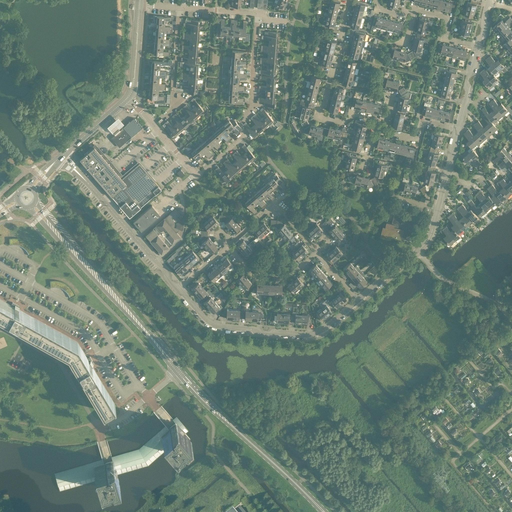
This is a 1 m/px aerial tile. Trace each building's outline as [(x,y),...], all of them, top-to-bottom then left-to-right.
[(285,7),(287,4),(277,0),(276,3),(274,2),(273,5),(286,10),(287,8),(285,7)] [(338,1),(338,0),(331,0),(330,6),(339,8),(341,2),(338,1)] [(398,7),(400,0),(397,0),(389,0),(389,5),(391,5),(390,8),(396,9),(397,7),(398,7)] [(444,10),(447,0),(444,0),(440,0),(438,8),(444,10)] [(452,4),(453,2),(447,0),(444,10),(450,11),(451,10),(454,11),(455,5),(452,4)] [(476,4),(477,1),(471,0),(470,3),(468,2),(466,8),(475,10),(477,4),(476,4)] [(364,10),(366,4),(356,2),(355,8),(364,10)] [(337,14),(339,8),(330,6),(328,12),(337,14)] [(362,16),(364,10),(355,8),(353,14),(362,16)] [(466,8),(465,8),(463,13),(465,13),(464,14),(463,17),(466,18),(472,19),(472,17),(473,17),(475,10),(466,8)] [(336,21),(337,14),(328,12),(327,18),(328,19),(336,21)] [(361,22),(362,16),(353,14),(352,20),(361,22)] [(384,18),(377,17),(374,16),(371,28),(373,29),(376,28),(376,26),(381,27),(384,18)] [(427,20),(428,17),(422,16),(421,19),(420,18),(418,24),(427,27),(429,21),(427,20)] [(498,31),(511,19),(510,17),(504,22),(502,19),(494,27),(498,31)] [(224,19),(221,18),(218,18),(216,36),(222,37),(222,35),(226,35),(227,26),(224,26),(224,19)] [(336,21),(328,19),(327,18),(326,21),(324,20),(322,27),(332,29),(333,26),(334,27),(336,21)] [(387,29),(390,20),(384,18),(381,27),(387,29)] [(471,22),(472,19),(466,18),(465,20),(463,20),(461,26),(470,29),(472,22),(471,22)] [(509,27),(511,23),(511,19),(498,31),(502,36),(511,29),(509,27)] [(201,26),(201,20),(191,20),(190,23),(183,23),(183,26),(190,26),(190,30),(199,30),(199,26),(201,26)] [(245,33),(246,20),(243,20),(242,28),(239,27),(238,36),(243,36),(243,40),(249,40),(249,34),(245,33)] [(359,28),(361,22),(352,20),(350,26),(359,28)] [(393,30),(396,21),(390,20),(387,29),(393,30)] [(402,24),(402,23),(396,21),(393,30),(400,32),(400,30),(403,31),(404,25),(402,24)] [(426,33),(427,27),(418,24),(417,31),(418,31),(417,34),(423,35),(424,33),(426,33)] [(469,35),(470,29),(461,26),(460,33),(462,33),(461,36),(467,37),(468,35),(469,35)] [(511,30),(511,29),(502,36),(506,41),(507,41),(511,36),(511,30)] [(367,34),(364,33),(355,31),(354,37),(366,40),(367,34)] [(279,39),(280,33),(268,32),(268,36),(262,36),(261,39),(269,40),(269,43),(277,43),(278,39),(279,39)] [(423,37),(423,35),(417,34),(417,37),(415,36),(414,42),(423,45),(424,42),(427,43),(428,38),(423,37)] [(364,46),(366,40),(354,37),(352,43),(364,46)] [(335,47),(337,41),(328,39),(326,45),(335,47)] [(421,51),(423,45),(414,42),(412,49),(413,50),(410,52),(414,57),(416,56),(422,53),(421,51)] [(363,53),(364,46),(352,43),(351,49),(360,52),(363,53)] [(446,55),(449,45),(443,44),(442,45),(439,44),(438,51),(441,51),(440,53),(446,55)] [(334,53),(335,47),(326,45),(325,51),(334,53)] [(452,56),(455,47),(449,45),(446,55),(452,56)] [(459,58),(461,49),(455,47),(452,56),(459,58)] [(399,59),(401,50),(395,48),(394,50),(392,49),(390,55),(393,56),(392,58),(399,59)] [(360,52),(351,49),(349,56),(358,58),(361,59),(363,53),(360,52)] [(467,51),(467,50),(461,49),(459,58),(465,59),(465,58),(468,58),(470,52),(467,51)] [(406,56),(407,52),(401,50),(399,59),(405,61),(406,58),(406,56)] [(332,59),(334,53),(325,51),(323,57),(332,59)] [(498,59),(495,61),(490,55),(487,57),(500,72),(502,70),(502,71),(505,71),(507,70),(505,67),(504,67),(498,59)] [(331,66),(332,59),(323,57),(322,64),(331,66)] [(495,76),(500,72),(487,57),(485,60),(490,66),(488,68),(492,73),(495,76)] [(360,62),(358,61),(348,59),(347,65),(356,68),(359,68),(360,62)] [(354,74),(356,68),(347,65),(345,71),(354,74)] [(455,72),(456,69),(450,67),(449,70),(447,70),(446,76),(455,78),(456,72),(455,72)] [(492,73),(490,75),(484,69),(482,71),(494,85),(499,81),(495,76),(492,73)] [(354,74),(345,71),(344,77),(353,80),(355,80),(357,74),(354,74)] [(489,89),(494,85),(482,71),(479,73),(485,79),(482,81),(489,89)] [(320,77),(321,74),(315,73),(314,76),(312,75),(311,81),(320,84),(321,77),(320,77)] [(453,84),(455,78),(446,76),(444,82),(453,84)] [(353,80),(344,77),(342,84),(351,86),(353,80)] [(391,89),(394,80),(387,79),(387,80),(384,80),(382,89),(387,90),(388,88),(391,89)] [(311,81),(307,80),(306,87),(309,87),(318,90),(320,84),(311,81)] [(397,91),(400,82),(394,80),(391,89),(397,91)] [(196,87),(196,83),(188,82),(188,86),(180,85),(180,88),(187,89),(187,93),(197,94),(198,87),(196,87)] [(452,90),(453,84),(444,82),(443,88),(452,90)] [(343,94),(345,88),(335,86),(334,92),(343,94)] [(317,96),(318,90),(309,87),(308,94),(317,96)] [(450,99),(452,90),(443,88),(441,94),(441,97),(450,99)] [(411,93),(407,92),(407,91),(406,89),(400,92),(402,95),(401,96),(400,96),(399,102),(408,104),(409,98),(410,98),(411,93)] [(158,96),(158,92),(149,92),(149,96),(147,96),(147,102),(165,104),(165,96),(158,96)] [(341,100),(343,94),(334,92),(332,98),(341,100)] [(317,96),(308,94),(306,100),(307,100),(306,102),(312,104),(313,101),(315,102),(317,96)] [(274,100),(274,96),(265,95),(265,98),(258,98),(257,101),(264,101),(263,105),(275,106),(276,100),(274,100)] [(203,113),(205,112),(193,98),(191,100),(196,106),(193,108),(199,114),(202,111),(203,113)] [(340,106),(341,100),(332,98),(331,104),(340,106)] [(361,109),(363,100),(357,98),(356,100),(353,99),(352,106),(355,106),(354,107),(361,109)] [(501,103),(499,105),(493,99),(491,101),(503,115),(508,111),(507,110),(505,107),(501,103)] [(367,111),(369,101),(363,100),(361,109),(367,111)] [(311,107),(312,104),(301,101),(298,110),(310,113),(312,107),(311,107)] [(373,112),(375,103),(369,101),(367,111),(373,112)] [(498,120),(503,115),(491,101),(488,103),(494,110),(491,112),(498,120)] [(406,111),(408,104),(399,102),(397,108),(398,109),(398,111),(404,113),(405,110),(406,111)] [(430,106),(431,104),(425,102),(424,107),(422,114),(425,114),(425,115),(431,116),(433,107),(430,106)] [(381,106),(381,105),(375,103),(373,112),(379,114),(379,113),(382,113),(384,107),(381,106)] [(193,108),(191,110),(186,104),(184,106),(195,120),(197,119),(196,117),(199,114),(193,108)] [(338,112),(340,106),(331,104),(329,110),(338,112)] [(194,121),(195,120),(184,106),(182,108),(187,114),(184,116),(189,123),(193,120),(194,121)] [(437,118),(439,109),(433,107),(431,116),(437,118)] [(491,112),(489,114),(484,107),(481,110),(485,115),(485,114),(493,124),(494,124),(498,120),(491,112)] [(272,123),(274,121),(262,108),(260,110),(265,115),(262,118),(268,124),(271,121),(272,123)] [(443,119),(445,110),(439,109),(437,118),(443,119)] [(301,111),(298,110),(297,110),(295,116),(299,117),(308,119),(310,113),(301,111)] [(452,122),(455,111),(450,110),(450,111),(445,110),(443,119),(449,121),(452,122)] [(403,116),(404,113),(398,111),(397,111),(396,114),(394,120),(403,122),(405,116),(403,116)] [(184,116),(181,118),(177,112),(174,114),(186,128),(187,127),(186,125),(189,123),(184,116)] [(185,129),(186,128),(174,114),(172,116),(177,122),(174,124),(180,131),(184,128),(185,129)] [(262,118),(259,120),(255,114),(252,116),(264,130),(265,128),(264,127),(268,124),(262,118)] [(494,124),(493,124),(485,114),(485,115),(483,117),(488,122),(486,125),(493,133),(498,129),(494,124)] [(263,131),(264,130),(252,116),(250,118),(255,124),(253,126),(258,132),(262,129),(263,131)] [(118,117),(107,127),(113,133),(115,134),(120,130),(119,128),(123,124),(118,117)] [(119,147),(142,127),(134,118),(120,130),(115,134),(111,138),(119,147)] [(237,134),(239,132),(227,118),(226,120),(227,121),(224,124),(229,131),(232,128),(237,134)] [(366,132),(368,123),(355,119),(354,124),(358,127),(357,129),(366,132)] [(402,129),(403,122),(394,120),(392,129),(399,131),(400,128),(402,129)] [(174,124),(172,126),(167,121),(162,125),(174,139),(178,135),(177,133),(180,131),(174,124)] [(486,125),(483,127),(478,121),(476,123),(488,137),(493,133),(486,125)] [(253,126),(250,128),(245,122),(243,124),(254,138),(256,137),(255,135),(258,132),(253,126)] [(311,125),(310,125),(308,122),(303,125),(305,128),(304,129),(307,134),(308,134),(309,134),(309,133),(315,135),(318,126),(311,124),(311,125)] [(483,141),(488,137),(476,123),(473,125),(478,131),(476,133),(483,141)] [(227,133),(229,131),(224,124),(220,127),(219,126),(218,127),(230,140),(232,138),(227,133)] [(318,126),(315,135),(318,136),(317,139),(322,140),(324,134),(325,134),(327,128),(324,128),(324,127),(318,126)] [(228,142),(230,140),(218,127),(216,128),(218,129),(214,132),(220,139),(223,136),(228,142)] [(334,137),(336,128),(330,127),(329,129),(327,128),(325,134),(328,135),(327,136),(334,137)] [(342,131),(342,130),(336,128),(334,137),(340,139),(339,143),(342,144),(344,138),(343,138),(344,135),(345,132),(342,131)] [(364,138),(366,132),(357,129),(355,135),(364,138)] [(476,133),(474,135),(468,129),(466,131),(478,146),(483,141),(476,133)] [(442,135),(443,132),(437,130),(436,133),(434,133),(433,139),(442,141),(443,135),(442,135)] [(473,150),(478,146),(466,131),(463,133),(469,139),(466,142),(471,147),(473,150)] [(218,141),(220,139),(214,132),(211,135),(210,134),(209,135),(220,148),(223,147),(218,141)] [(218,150),(220,148),(209,135),(207,136),(208,137),(205,140),(211,147),(213,145),(218,150)] [(363,144),(364,138),(355,135),(354,142),(363,144)] [(383,149),(385,139),(379,138),(379,139),(376,138),(375,145),(377,145),(377,147),(383,149)] [(433,139),(430,138),(429,143),(431,144),(431,145),(433,146),(432,149),(438,150),(439,147),(440,148),(442,141),(433,139)] [(389,150),(392,141),(385,139),(383,149),(389,150)] [(208,149),(211,147),(205,140),(202,143),(201,142),(199,143),(211,157),(213,155),(208,149)] [(395,152),(398,142),(392,141),(389,150),(395,152)] [(361,150),(363,144),(354,142),(352,148),(354,148),(353,151),(359,153),(360,150),(361,150)] [(401,153),(404,144),(398,142),(395,152),(401,153)] [(209,159),(211,157),(199,143),(198,144),(199,146),(196,148),(201,155),(204,153),(209,159)] [(254,159),(256,158),(244,144),(241,146),(246,152),(244,154),(250,160),(253,158),(254,159)] [(407,155),(410,145),(404,144),(401,153),(407,155)] [(407,155),(406,158),(413,159),(414,154),(417,155),(418,149),(415,148),(416,147),(410,145),(407,155)] [(508,152),(508,151),(503,146),(496,153),(498,155),(493,160),(495,163),(501,158),(500,158),(508,152)] [(139,163),(121,179),(94,147),(79,159),(112,197),(129,217),(161,189),(158,186),(145,171),(139,163)] [(473,150),(471,147),(466,151),(479,166),(481,164),(476,157),(478,155),(473,150)] [(199,157),(201,155),(196,148),(192,151),(191,150),(190,151),(202,165),(204,163),(199,157)] [(438,153),(438,150),(432,149),(431,151),(430,151),(428,157),(437,160),(439,153),(438,153)] [(244,154),(241,156),(236,151),(234,152),(246,166),(247,165),(246,164),(250,160),(244,154)] [(476,168),(479,166),(466,151),(461,156),(468,164),(471,162),(476,168)] [(500,167),(511,156),(511,154),(508,151),(508,152),(500,158),(501,158),(503,161),(498,165),(500,167)] [(245,167),(246,166),(234,152),(232,154),(237,160),(235,162),(240,169),(243,166),(245,167)] [(356,157),(357,154),(347,152),(346,154),(345,154),(343,160),(346,161),(356,163),(357,157),(356,157)] [(511,156),(500,167),(502,169),(506,165),(509,167),(511,164),(511,156)] [(435,166),(437,160),(428,157),(426,163),(429,164),(428,167),(434,168),(435,166)] [(235,162),(232,164),(227,159),(225,160),(237,174),(238,173),(237,172),(240,169),(235,162)] [(235,175),(237,174),(225,160),(223,163),(228,168),(225,170),(231,177),(234,174),(235,175)] [(385,164),(386,161),(379,160),(379,162),(377,162),(376,168),(385,171),(387,171),(389,165),(386,164),(385,164)] [(354,170),(356,163),(346,161),(345,167),(354,170)] [(225,170),(223,173),(218,167),(215,169),(220,175),(217,177),(224,185),(229,181),(228,180),(231,177),(225,170)] [(434,171),(434,168),(428,167),(428,170),(427,169),(425,176),(435,178),(436,172),(434,171)] [(383,177),(385,171),(376,168),(374,175),(383,177)] [(181,177),(185,174),(180,169),(176,173),(181,177)] [(356,177),(356,175),(354,173),(349,176),(348,177),(349,179),(351,181),(353,183),(355,183),(361,185),(363,176),(357,174),(356,177)] [(281,192),(284,190),(272,176),(270,178),(271,179),(268,182),(274,188),(277,186),(281,192)] [(369,179),(370,177),(363,176),(361,185),(367,186),(367,188),(369,188),(374,185),(373,184),(374,184),(376,183),(373,177),(370,179),(369,179)] [(433,184),(435,178),(425,176),(424,182),(433,184)] [(511,183),(510,181),(507,183),(503,178),(501,180),(511,192),(511,183)] [(508,197),(511,193),(511,192),(501,180),(499,182),(503,187),(500,189),(508,197)] [(271,191),(274,188),(268,182),(265,185),(264,183),(262,185),(274,198),(276,196),(271,191)] [(409,193),(412,184),(406,182),(405,184),(402,183),(400,190),(403,191),(403,192),(409,193)] [(415,195),(418,186),(412,184),(409,193),(415,195)] [(495,189),(496,189),(492,184),(489,186),(503,202),(508,197),(500,189),(497,192),(495,189)] [(272,200),(274,198),(262,185),(261,186),(262,187),(259,190),(265,197),(267,195),(272,200)] [(498,206),(503,202),(489,186),(487,188),(491,193),(492,193),(494,195),(491,197),(490,198),(496,204),(495,204),(498,206)] [(262,199),(265,197),(259,190),(255,193),(254,192),(253,193),(265,206),(267,204),(262,199)] [(484,195),(480,190),(478,192),(491,208),(495,204),(496,204),(490,198),(491,197),(489,195),(486,198),(484,195)] [(486,212),(491,208),(478,192),(475,194),(479,199),(480,199),(482,201),(479,204),(486,212)] [(263,208),(265,206),(253,193),(252,194),(253,195),(249,198),(255,205),(258,203),(263,208)] [(253,207),(255,205),(249,198),(246,201),(245,200),(243,201),(255,215),(258,213),(253,207)] [(474,204),(474,203),(470,199),(467,201),(481,217),(486,212),(479,204),(476,206),(474,204)] [(466,209),(462,204),(459,206),(473,222),(478,217),(471,209),(468,212),(466,209)] [(141,231),(160,215),(152,205),(133,221),(141,231)] [(468,226),(473,222),(459,206),(457,209),(461,213),(462,213),(464,215),(461,218),(468,226)] [(177,217),(180,215),(175,209),(145,235),(150,240),(150,241),(161,254),(166,249),(172,244),(180,237),(176,232),(177,231),(178,231),(178,230),(179,229),(179,228),(180,227),(179,227),(179,226),(179,224),(180,223),(180,222),(179,221),(179,220),(179,219),(178,219),(178,218),(177,217)] [(411,221),(412,216),(395,211),(392,223),(387,222),(386,225),(384,224),(381,236),(393,240),(393,237),(401,239),(402,234),(412,237),(416,222),(411,221)] [(456,218),(456,217),(452,213),(450,215),(463,230),(468,226),(461,218),(458,220),(456,218)] [(458,234),(463,230),(450,215),(447,217),(451,222),(452,221),(454,224),(451,226),(453,229),(458,235),(458,234)] [(214,227),(219,223),(213,216),(208,220),(214,227)] [(229,228),(236,222),(232,217),(224,223),(229,228)] [(209,231),(214,227),(208,220),(203,224),(209,231)] [(239,228),(240,227),(236,222),(229,228),(233,233),(234,232),(236,234),(240,230),(239,228)] [(265,233),(270,229),(263,222),(258,226),(265,233)] [(317,234),(322,230),(316,223),(311,227),(317,234)] [(281,235),(288,229),(284,224),(277,230),(281,235)] [(332,235),(339,229),(335,224),(328,230),(332,235)] [(260,238),(265,233),(258,226),(254,230),(254,231),(252,233),(256,238),(259,236),(260,238)] [(453,229),(450,231),(446,226),(444,228),(456,241),(460,237),(458,234),(458,235),(453,229)] [(310,240),(317,234),(311,227),(304,233),(310,240)] [(451,245),(456,241),(444,228),(442,230),(446,235),(441,239),(445,244),(448,242),(451,245)] [(291,234),(292,233),(288,229),(281,235),(285,240),(286,238),(288,241),(293,236),(291,234)] [(344,233),(343,234),(339,229),(332,235),(337,240),(338,239),(338,240),(338,243),(344,243),(344,240),(345,240),(345,234),(344,233)] [(207,237),(207,234),(201,233),(201,236),(200,242),(202,243),(201,243),(206,248),(213,242),(209,237),(207,238),(207,237)] [(29,255),(34,252),(34,251),(33,250),(32,249),(32,248),(31,247),(30,246),(30,245),(29,245),(28,244),(27,243),(27,242),(26,242),(25,241),(24,241),(22,240),(20,239),(19,239),(17,238),(16,238),(14,238),(13,238),(12,238),(11,238),(10,238),(9,238),(9,244),(12,244),(15,244),(18,245),(21,246),(23,248),(26,250),(27,252),(29,255)] [(243,240),(241,241),(240,239),(235,243),(237,245),(236,246),(240,251),(247,245),(243,240)] [(216,247),(217,247),(213,242),(206,248),(210,253),(211,252),(213,254),(218,250),(216,247)] [(300,244),(296,247),(297,248),(303,255),(308,251),(307,250),(309,248),(305,243),(305,244),(304,242),(301,245),(300,244)] [(344,247),(344,243),(338,243),(338,246),(337,247),(336,246),(331,250),(337,257),(342,253),(343,254),(344,253),(344,247)] [(250,251),(251,250),(247,245),(240,251),(244,256),(245,255),(247,257),(252,253),(250,251)] [(298,260),(303,255),(297,248),(292,253),(293,254),(291,256),(295,260),(297,259),(298,260)] [(332,261),(337,257),(331,250),(326,254),(327,255),(325,257),(329,262),(331,260),(332,261)] [(194,262),(199,258),(192,251),(188,255),(194,262)] [(189,266),(194,262),(188,255),(183,259),(189,266)] [(228,269),(233,264),(226,257),(221,262),(228,269)] [(184,270),(189,266),(183,259),(178,263),(184,270)] [(223,273),(228,269),(221,262),(217,266),(223,273)] [(347,273),(354,267),(350,262),(343,268),(347,273)] [(179,275),(184,270),(178,263),(173,268),(179,275)] [(313,275),(320,268),(315,264),(308,270),(313,275)] [(218,277),(223,273),(217,266),(212,270),(218,277)] [(351,278),(358,271),(354,267),(347,273),(351,278)] [(317,279),(324,273),(320,268),(313,275),(317,279)] [(214,281),(218,277),(212,270),(207,274),(214,281)] [(355,282),(362,276),(358,271),(351,278),(355,282)] [(243,273),(242,274),(240,272),(237,274),(235,276),(237,278),(235,279),(240,284),(247,278),(243,273)] [(321,284),(328,278),(324,273),(317,279),(321,284)] [(206,276),(204,274),(203,274),(190,285),(192,287),(191,288),(196,293),(203,287),(198,282),(206,276)] [(304,281),(302,278),(300,276),(298,278),(297,277),(292,281),(298,288),(303,284),(302,282),(304,281)] [(359,287),(366,281),(362,276),(355,282),(359,287)] [(250,283),(251,283),(247,278),(240,284),(244,289),(245,288),(247,290),(252,286),(250,283)] [(325,289),(332,283),(328,278),(321,284),(325,289)] [(70,297),(75,295),(75,294),(74,293),(74,292),(73,291),(73,290),(72,290),(72,289),(71,288),(70,287),(69,286),(68,285),(67,285),(66,284),(65,283),(64,283),(63,282),(62,282),(60,281),(59,281),(58,281),(57,280),(55,280),(54,280),(52,280),(51,280),(50,281),(50,287),(53,286),(56,287),(59,287),(62,289),(64,290),(67,292),(68,295),(70,297)] [(293,292),(298,288),(292,281),(287,285),(288,286),(286,288),(290,293),(292,291),(293,292)] [(262,293),(263,283),(257,283),(256,287),(254,287),(251,292),(262,293)] [(208,289),(206,291),(203,287),(196,293),(200,298),(201,297),(203,299),(211,292),(208,289)] [(345,298),(347,296),(343,291),(341,293),(340,292),(335,296),(341,303),(346,299),(345,298)] [(211,297),(214,295),(211,292),(203,299),(204,302),(203,302),(208,307),(215,301),(211,297)] [(336,307),(341,303),(335,296),(333,298),(332,297),(328,297),(326,299),(333,308),(335,307),(336,307)] [(331,310),(333,308),(326,299),(322,302),(322,305),(323,306),(321,308),(327,315),(332,311),(331,310)] [(0,312),(20,324),(32,331),(38,321),(13,307),(0,300),(0,312)] [(218,307),(219,306),(215,301),(208,307),(212,312),(213,311),(215,313),(219,309),(218,307)] [(322,320),(327,315),(321,308),(316,312),(317,314),(315,316),(319,320),(321,319),(322,320)] [(232,319),(233,309),(226,309),(226,311),(224,311),(223,317),(226,317),(226,318),(232,319)] [(239,312),(239,310),(233,309),(232,319),(239,319),(239,318),(242,318),(242,312),(239,312)] [(251,320),(251,310),(245,310),(245,312),(242,312),(242,318),(244,318),(244,319),(251,320)] [(258,313),(258,311),(251,310),(251,320),(257,320),(257,319),(261,319),(261,313),(258,313)] [(299,313),(297,311),(292,311),(292,315),(292,321),(294,321),(294,323),(301,323),(301,314),(299,314),(299,313)] [(282,322),(283,313),(276,312),(276,314),(273,314),(273,320),(276,320),(276,321),(282,322)] [(289,315),(289,313),(283,313),(282,322),(289,322),(289,321),(292,321),(292,315),(289,315)] [(308,316),(308,314),(301,314),(301,323),(307,323),(307,322),(310,322),(311,316),(308,316)] [(38,321),(32,331),(68,351),(73,360),(84,377),(104,411),(114,405),(77,343),(38,321)] [(102,460),(54,474),(59,491),(98,480),(100,487),(110,484),(109,483),(111,483),(112,484),(119,482),(117,475),(147,466),(170,446),(175,452),(183,445),(182,444),(183,443),(184,444),(190,439),(185,433),(188,431),(176,418),(173,420),(177,424),(171,429),(172,430),(170,431),(170,430),(169,430),(166,427),(139,450),(112,458),(113,463),(106,465),(106,466),(105,466),(104,465),(102,460)]
